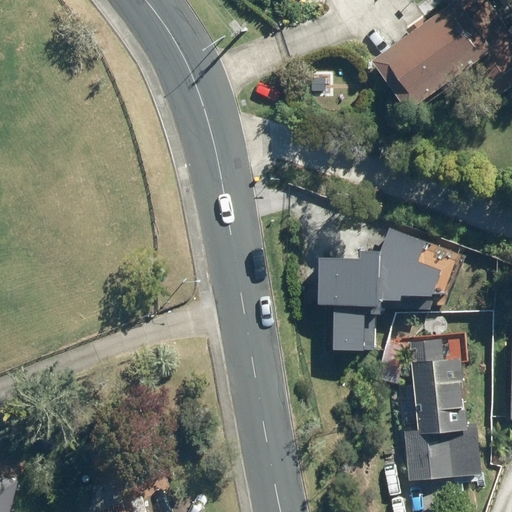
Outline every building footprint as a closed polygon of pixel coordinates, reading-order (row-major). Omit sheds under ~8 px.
[(511,43),(481,0),(457,0),(368,65),(404,116),(460,75),(484,108),(511,87),(511,43)] [(446,250),(427,243),(417,276),(436,282),(446,250)] [(339,348),(375,348),(375,301),(368,301),(368,259),(324,260),(324,302),(339,302),(339,348)] [(414,425),(400,427),(406,479),(478,471),(472,420),(463,420),(462,405),(456,405),(453,378),(457,377),(456,360),(465,359),(462,331),(404,337),(406,359),(408,358),(414,425)] [(133,496),(126,473),(65,492),(70,511),(143,511),(138,494),(133,496)]
